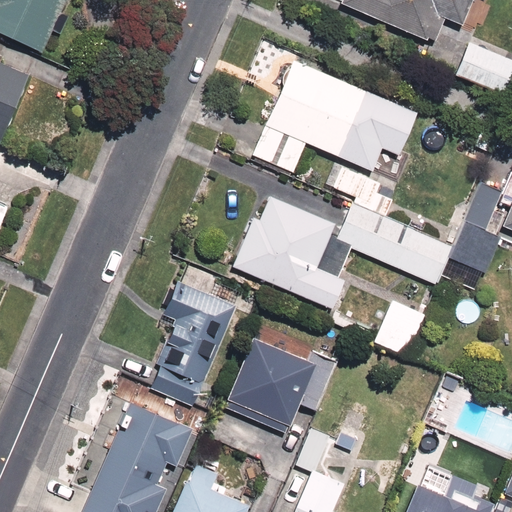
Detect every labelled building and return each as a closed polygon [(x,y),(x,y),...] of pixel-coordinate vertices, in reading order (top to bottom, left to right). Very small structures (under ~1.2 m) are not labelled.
[(0,0),(0,33),(40,53),(65,0),(0,0)] [(443,21),(459,28),(471,0),(337,0),(335,5),(433,46),(443,21)] [(511,89),(511,60),(464,41),(449,77),(508,101),(511,89)] [(257,120),(261,122),(247,155),(288,173),(303,140),(370,170),(379,149),(397,157),(417,112),(286,54),(257,120)] [(0,60),(0,141),(1,141),(29,73),(0,60)] [(325,185),(349,196),(330,237),(429,283),(448,242),(432,234),(440,216),(379,189),(382,183),(336,161),(325,185)] [(475,182),(462,209),(451,204),(444,219),(455,225),(449,237),(480,252),(506,197),(475,182)] [(266,193),(256,219),(246,215),(225,267),(236,271),(302,297),(325,306),(337,275),(314,266),(333,219),(266,193)] [(511,196),(500,225),(511,230),(511,196)] [(160,316),(152,334),(161,338),(141,385),(190,406),(232,307),(174,282),(164,307),(174,311),(170,321),(160,316)] [(423,316),(389,299),(369,336),(403,353),(423,316)] [(293,406),(310,413),(328,371),(248,337),(219,404),(282,431),(293,406)] [(154,511),(191,435),(125,404),(73,511),(154,511)] [(326,428),(307,420),(291,459),(310,467),(311,466),(326,428)] [(189,459),(180,480),(166,511),(243,511),(245,507),(210,492),(219,471),(189,459)] [(511,504),(511,465),(499,499),(511,504)] [(342,511),(332,507),(344,481),(311,466),(289,511),(342,511)] [(401,511),(473,511),(414,485),(401,511)]
